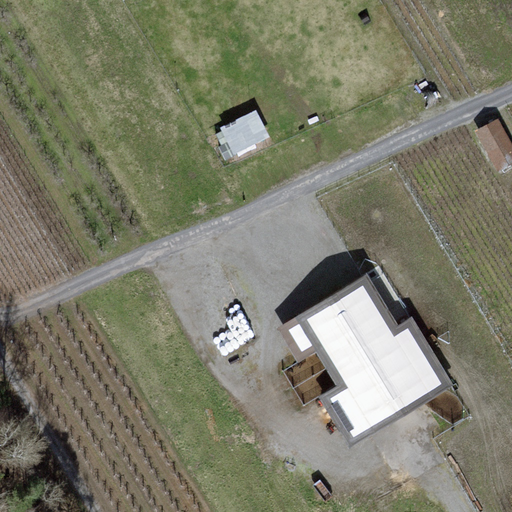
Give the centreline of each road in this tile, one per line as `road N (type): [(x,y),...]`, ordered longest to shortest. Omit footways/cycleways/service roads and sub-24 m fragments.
road 1 (track): [(511,93),(0,320)]
road 2 (track): [(0,362),(91,511)]
